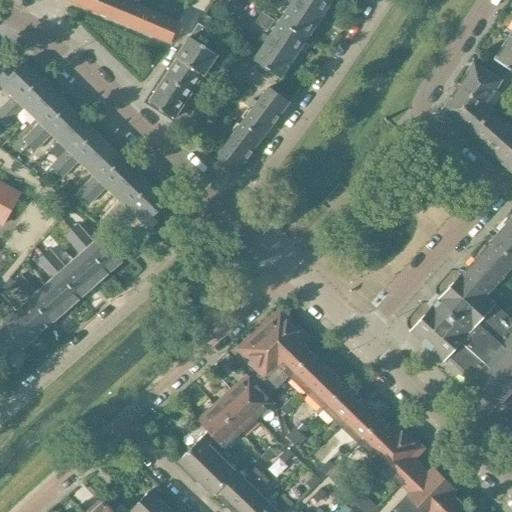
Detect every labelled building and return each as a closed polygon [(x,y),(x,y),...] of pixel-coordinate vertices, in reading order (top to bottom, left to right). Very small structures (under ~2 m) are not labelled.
[(79,0),(78,4),(108,17),(115,0),(79,0)] [(148,10),(124,0),(115,0),(108,17),(139,30),(148,10)] [(318,20),(287,0),(285,0),(285,1),(290,5),(279,22),(305,40),(318,20)] [(331,1),(329,0),(287,0),(318,20),(331,1)] [(179,23),(148,10),(139,30),(170,43),(179,23)] [(261,13),(254,23),(267,31),(273,21),(261,13)] [(305,40),(279,22),(268,38),(263,34),(261,37),(293,58),(305,40)] [(235,48),(197,24),(175,57),(177,58),(148,102),(159,109),(159,110),(163,112),(163,111),(174,119),(193,92),(203,99),(235,48)] [(293,58),(261,37),(260,39),(265,43),(253,60),(280,78),(293,58)] [(511,44),(507,41),(493,60),(510,71),(506,77),(511,81),(511,44)] [(473,62),(457,86),(485,105),(500,81),(474,64),(474,63),(473,62)] [(0,83),(13,96),(0,109),(0,120),(1,120),(40,80),(40,79),(39,80),(22,63),(15,70),(9,65),(0,75),(0,83)] [(32,115),(54,93),(40,80),(1,120),(0,120),(0,125),(3,128),(24,107),(32,115)] [(485,105),(457,86),(455,89),(453,88),(449,94),(450,96),(448,99),(446,98),(442,104),(444,106),(442,109),(441,110),(469,135),(492,110),(485,105)] [(262,137),(288,103),(268,88),(257,103),(252,99),(246,106),(251,110),(242,122),(262,137)] [(54,93),(32,115),(40,122),(23,141),(28,146),(67,106),(54,93)] [(67,106),(28,146),(34,151),(51,133),(60,141),(81,120),(67,106)] [(492,110),(469,135),(487,151),(509,125),(492,110)] [(81,120),(60,141),(68,149),(50,167),(56,173),(95,133),(81,120)] [(235,173),(262,137),(242,122),(215,158),(235,173)] [(511,128),(509,125),(487,151),(504,166),(511,156),(511,128)] [(95,133),(56,173),(61,178),(79,160),(87,168),(108,146),(95,133)] [(108,146),(87,168),(95,176),(77,194),(82,199),(122,159),(108,146)] [(122,159),(82,199),(89,205),(106,187),(114,194),(135,172),(122,159)] [(135,172),(114,194),(122,202),(105,220),(110,226),(149,186),(135,172)] [(0,224),(2,225),(18,195),(0,185),(0,224)] [(149,186),(110,226),(116,231),(133,213),(150,230),(164,216),(159,211),(166,203),(149,186)] [(57,206),(48,215),(56,222),(65,213),(57,206)] [(511,227),(507,223),(492,240),(511,257),(511,227)] [(77,225),(71,230),(108,272),(122,259),(102,236),(93,244),(77,225)] [(108,272),(71,230),(65,236),(82,255),(73,262),(93,285),(108,272)] [(511,257),(492,240),(477,257),(501,279),(511,267),(511,257)] [(93,285),(73,262),(65,269),(48,250),(42,256),(79,297),(93,285)] [(79,297),(42,256),(36,261),(53,280),(44,288),(64,310),(79,297)] [(477,257),(460,275),(494,304),(499,297),(491,290),(501,279),(477,257)] [(446,357),(494,304),(460,275),(410,331),(443,361),(446,357)] [(64,310),(44,288),(36,295),(20,276),(14,281),(22,290),(50,323),(64,310)] [(2,288),(8,293),(16,284),(9,278),(2,288)] [(50,323),(22,290),(16,295),(24,305),(16,312),(36,335),(50,323)] [(511,320),(494,304),(446,357),(447,358),(446,359),(469,380),(470,379),(471,380),(468,384),(469,385),(470,386),(475,390),(476,392),(477,393),(481,393),(485,396),(485,400),(486,400),(487,401),(493,406),(493,407),(494,408),(511,388),(511,320)] [(36,335),(16,312),(8,319),(0,310),(0,324),(18,345),(21,348),(36,335)] [(259,374),(251,381),(267,398),(288,376),(288,377),(312,353),(302,344),(306,340),(308,338),(280,310),(277,312),(273,316),(236,349),(259,374)] [(0,361),(18,345),(0,324),(0,330),(1,331),(0,331),(0,361)] [(315,357),(312,353),(288,377),(307,394),(330,371),(325,366),(325,362),(319,357),(315,357)] [(330,371),(307,394),(323,410),(346,386),(330,371)] [(267,398),(251,381),(247,376),(230,390),(234,394),(256,418),(272,404),(267,398)] [(346,386),(323,410),(339,426),(363,402),(346,386)] [(256,418),(234,394),(230,390),(214,405),(217,409),(240,433),(256,418)] [(286,415),(294,406),(289,401),(280,410),(286,415)] [(366,406),(363,402),(339,426),(357,443),(380,419),(376,415),(376,411),(370,405),(366,406)] [(240,433),(217,409),(214,405),(197,421),(207,432),(217,443),(223,449),(240,433)] [(395,421),(393,423),(389,427),(380,419),(357,443),(408,492),(408,491),(409,492),(428,473),(427,472),(414,459),(417,455),(424,449),(395,421)] [(300,422),(294,428),(299,433),(305,427),(300,422)] [(286,437),(291,442),(299,433),(294,428),(286,437)] [(178,462),(198,481),(221,458),(212,449),(217,443),(207,432),(178,462)] [(299,433),(291,442),(296,447),(305,439),(299,433)] [(269,449),(261,458),(266,463),(275,454),(269,449)] [(278,458),(284,463),(292,454),(287,449),(278,458)] [(221,458),(198,481),(213,496),(214,495),(236,472),(221,458)] [(328,461),(320,470),(325,475),(333,466),(328,461)] [(432,511),(451,493),(454,489),(433,468),(428,473),(427,472),(428,473),(409,492),(408,491),(408,492),(409,493),(391,511),(432,511)] [(236,472),(214,495),(228,509),(262,475),(255,469),(244,480),(236,472)] [(262,475),(228,509),(231,511),(255,511),(266,501),(257,492),(268,481),(262,475)] [(306,484),(311,489),(319,480),(314,475),(306,484)] [(374,511),(378,509),(351,484),(348,487),(339,479),(334,484),(362,511),(374,511)] [(320,489),(311,498),(316,503),(325,494),(320,489)] [(150,491),(129,511),(164,511),(168,508),(150,491)] [(462,511),(466,508),(451,493),(432,511),(462,511)] [(266,501),(255,511),(284,511),(292,504),(285,498),(274,509),(266,501)] [(112,511),(104,504),(101,500),(87,511),(112,511)]
